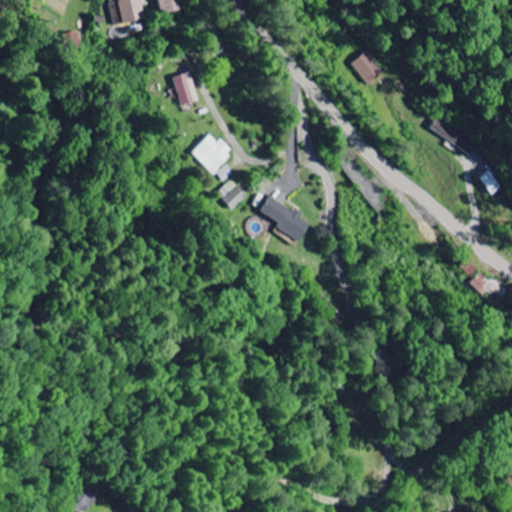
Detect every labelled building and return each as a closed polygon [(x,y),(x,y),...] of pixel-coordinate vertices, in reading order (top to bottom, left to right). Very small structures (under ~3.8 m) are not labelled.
[(122,0),(105,3),(109,26),(142,21),(138,0),(122,0)] [(151,0),(155,16),(181,11),(178,0),(151,0)] [(58,50),(77,49),(76,34),(58,35),(58,50)] [(347,65),(364,86),(382,71),(366,51),(347,65)] [(177,106),(196,100),(187,71),(168,77),(177,106)] [(427,130),(469,155),(474,145),(433,120),(427,130)] [(187,153),(222,186),(233,174),(222,163),(232,153),(217,139),(214,142),(205,134),(187,153)] [(231,211),(245,195),(228,180),(214,196),(231,211)] [(253,213),(297,242),(308,225),(297,218),(300,215),(291,209),(289,213),(264,196),(253,213)] [(84,511),(97,498),(84,487),(67,506),(73,511),(84,511)]
